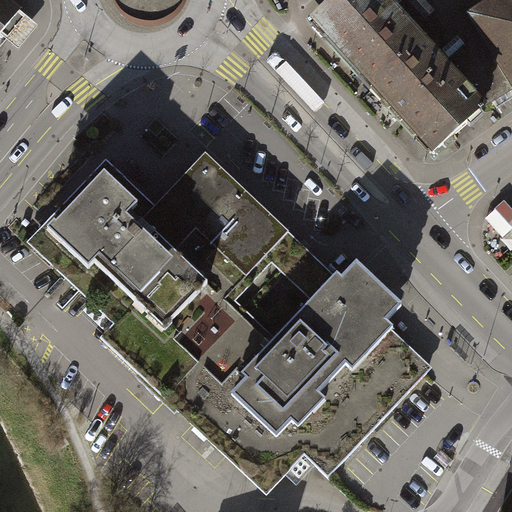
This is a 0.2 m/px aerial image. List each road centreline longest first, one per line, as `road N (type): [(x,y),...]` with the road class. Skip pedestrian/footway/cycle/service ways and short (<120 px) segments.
road 1 (secondary): [(174,45),(253,86),(372,207),(420,233)]
road 2 (secondary): [(420,233),(403,187),(228,0)]
road 3 (primary): [(20,127),(142,50)]
road 4 (primary): [(87,8),(20,127)]
road 5 (secondary): [(511,331),(420,233)]
road 6 (residential): [(441,511),(511,413)]
